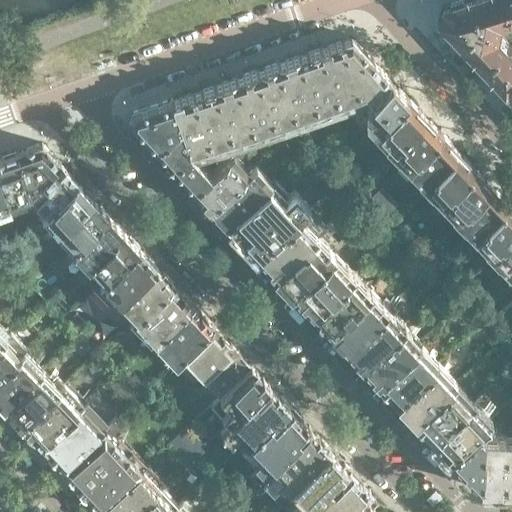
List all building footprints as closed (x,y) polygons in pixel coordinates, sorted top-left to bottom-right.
[(487,20),(479,0),(453,0),(446,3),(442,17),(465,41),(487,20)] [(511,16),(511,0),(479,0),(487,20),(505,24),(506,18),(511,16)] [(487,64),(511,40),(511,39),(503,30),(505,24),(487,20),(465,41),(487,64)] [(390,77),(351,35),(341,38),(359,91),(367,99),(390,77)] [(359,91),(341,38),(320,46),(338,99),(359,91)] [(510,87),(511,84),(511,40),(487,64),(510,87)] [(338,99),(320,46),(299,53),(317,106),(338,99)] [(317,106),(299,53),(277,60),(296,113),(317,106)] [(296,113),(277,60),(256,68),(275,121),(296,113)] [(275,121),(256,68),(235,75),(254,128),(275,121)] [(254,128),(235,75),(214,82),(232,135),(254,128)] [(377,123),(407,94),(390,77),(367,99),(364,102),(363,109),(377,123)] [(232,135),(214,82),(193,90),(211,143),(232,135)] [(211,143),(193,90),(172,97),(180,122),(190,150),(192,149),(211,143)] [(390,144),(423,112),(407,94),(377,123),(387,134),(383,137),(390,144)] [(180,122),(172,97),(132,111),(130,119),(155,146),(180,122)] [(410,158),(440,129),(423,112),(390,144),(396,150),(399,147),(410,158)] [(211,169),(192,149),(190,150),(180,122),(155,146),(165,156),(164,157),(171,165),(172,164),(193,186),(211,169)] [(423,179),(456,147),(440,129),(410,158),(420,169),(416,172),(423,179)] [(38,179),(58,160),(41,142),(15,151),(26,183),(38,179)] [(443,193),(473,164),(456,147),(423,179),(429,185),(432,182),(443,193)] [(28,187),(26,183),(15,151),(0,155),(0,181),(5,195),(28,187)] [(209,205),(210,204),(245,171),(228,153),(211,169),(193,186),(199,193),(198,193),(209,205)] [(47,207),(77,179),(60,160),(59,161),(58,160),(38,179),(28,188),(47,207)] [(456,213),(489,182),(473,164),(443,193),(453,203),(449,207),(456,213)] [(226,223),(268,183),(251,165),(245,171),(210,204),(215,210),(226,223)] [(60,225),(92,195),(90,193),(92,191),(86,185),(85,187),(77,179),(47,207),(45,209),(60,225)] [(476,228),(506,199),(489,182),(456,213),(462,220),(465,217),(476,228)] [(257,254),(300,213),(300,214),(310,205),(293,188),(283,198),(268,183),(226,223),(242,239),(243,238),(257,254)] [(75,240),(107,210),(92,195),(60,225),(75,240)] [(489,248),(511,226),(511,205),(506,199),(476,228),(486,238),(482,242),(489,248)] [(90,256),(122,226),(107,210),(75,240),(90,256)] [(274,272),(312,235),(302,225),(307,220),(300,214),(300,213),(257,254),(263,260),(262,260),(274,272)] [(105,272),(137,242),(136,241),(137,240),(132,234),(130,235),(122,226),(90,256),(105,272)] [(509,262),(511,259),(511,226),(489,248),(495,255),(499,252),(509,262)] [(291,289),(329,253),(333,248),(326,241),(322,245),(312,235),(274,272),(285,283),(291,289)] [(120,294),(155,261),(144,250),(145,250),(139,243),(138,244),(137,242),(105,272),(93,285),(110,303),(120,294)] [(311,310),(349,274),(353,270),(347,262),(342,267),(329,253),(291,289),(304,302),(303,303),(311,310)] [(136,311),(170,278),(155,261),(120,294),(136,311)] [(328,328),(366,291),(370,287),(363,280),(359,284),(349,274),(311,310),(328,328)] [(153,336),(192,299),(179,286),(179,287),(172,280),(170,278),(136,311),(133,314),(153,336)] [(344,345),(387,305),(380,298),(376,302),(366,291),(328,328),(344,345)] [(174,357),(180,352),(212,322),(206,315),(207,315),(200,308),(199,308),(193,301),(192,299),(153,336),(174,357)] [(361,363),(402,324),(393,313),(394,312),(387,305),(344,345),(361,363)] [(250,362),(243,354),(212,322),(180,352),(219,392),(250,362)] [(378,381),(416,344),(406,334),(411,330),(404,322),(402,324),(361,363),(378,381)] [(0,370),(16,355),(2,339),(0,340),(0,370)] [(396,400),(434,363),(416,344),(378,381),(377,381),(384,388),(385,388),(396,400)] [(0,400),(2,403),(37,370),(20,352),(16,355),(0,370),(0,400)] [(190,455),(219,427),(268,380),(250,362),(219,392),(142,465),(99,505),(105,511),(130,511),(155,489),(179,465),(190,455)] [(414,418),(452,382),(434,363),(396,400),(395,400),(402,407),(403,407),(414,418)] [(19,421),(54,388),(37,370),(2,403),(19,421)] [(311,425),(301,415),(285,398),(287,396),(282,391),(280,393),(268,380),(219,427),(229,438),(243,425),(251,434),(248,437),(261,450),(252,459),(263,470),(310,426),(311,425)] [(432,437),(470,401),(452,382),(414,418),(413,419),(420,426),(421,426),(432,437)] [(40,442),(77,407),(57,385),(54,388),(19,421),(40,442)] [(61,465),(108,420),(87,398),(39,443),(61,465)] [(450,456),(478,430),(481,427),(488,420),(470,401),(432,437),(431,438),(438,445),(439,444),(450,456)] [(142,465),(115,437),(127,425),(116,413),(108,420),(61,465),(75,480),(75,481),(84,491),(85,490),(99,505),(142,465)] [(294,479),(329,446),(326,442),(328,440),(323,434),(320,437),(310,426),(263,470),(261,472),(271,482),(284,469),(294,479)] [(479,487),(481,439),(481,434),(478,430),(450,456),(479,487)] [(502,488),(504,440),(504,434),(495,434),(494,439),(481,439),(479,487),(502,488)] [(511,488),(511,439),(504,440),(502,488),(511,488)] [(299,511),(302,508),(347,466),(348,465),(346,464),(348,462),(343,456),(341,458),(329,446),(294,479),(293,480),(302,490),(289,502),(299,511)] [(208,475),(190,455),(179,465),(198,485),(208,475)] [(345,511),(364,494),(370,489),(361,480),(347,466),(302,508),(305,511),(345,511)] [(168,511),(173,508),(155,489),(130,511),(168,511)] [(441,497),(434,490),(424,499),(431,506),(441,497)] [(378,511),(379,511),(376,507),(375,500),(371,496),(364,495),(364,494),(345,511),(378,511)]
